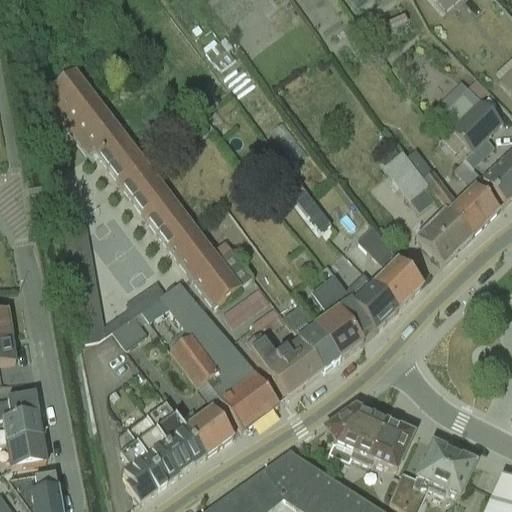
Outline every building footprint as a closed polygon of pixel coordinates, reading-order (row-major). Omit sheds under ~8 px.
[(379,0),(359,0),(367,13),(381,3),(379,0)] [(442,0),(458,18),(478,0),(442,0)] [(511,98),(511,72),(499,84),(511,98)] [(212,256),(72,74),(37,101),(84,162),(91,157),(212,314),(252,284),(223,248),(212,256)] [(511,128),(475,88),(446,114),(485,158),(475,167),(484,177),(508,155),(503,150),(511,141),(511,128)] [(507,207),(511,202),(511,153),(483,182),(507,207)] [(473,242),(499,217),(472,189),(446,214),(473,242)] [(473,242),(446,214),(417,242),(444,270),(473,242)] [(392,271),(408,256),(385,231),(369,246),(392,271)] [(399,316),(427,290),(402,263),(374,289),(399,316)] [(399,316),(374,289),(352,309),(377,336),(399,316)] [(337,366),(372,339),(338,313),(316,331),(337,366)] [(272,347),(298,335),(289,315),(262,327),(272,347)] [(0,317),(0,347),(14,345),(9,316),(0,317)] [(337,366),(316,331),(299,344),(321,378),(337,366)] [(168,357),(196,394),(217,378),(189,341),(168,357)] [(287,404),(321,378),(299,344),(264,373),(287,404)] [(0,369),(17,367),(14,345),(0,347),(0,369)] [(239,436),(275,410),(253,380),(217,406),(239,436)] [(0,424),(39,420),(36,395),(0,398),(0,424)] [(178,422),(208,464),(234,446),(204,403),(178,422)] [(394,480),(411,442),(352,416),(324,437),(333,450),(326,461),(345,469),(350,464),(394,480)] [(0,424),(0,449),(41,445),(39,420),(0,424)] [(141,511),(208,464),(178,422),(111,469),(141,511)] [(0,477),(44,474),(41,445),(0,449),(0,477)] [(419,511),(426,497),(455,510),(473,469),(431,449),(414,488),(401,499),(387,510),(391,511),(419,511)] [(286,511),(368,511),(290,460),(215,511),(275,511),(280,508),(286,511)] [(511,511),(511,486),(500,481),(485,511),(511,511)] [(30,511),(61,511),(57,492),(28,498),(30,511)]
